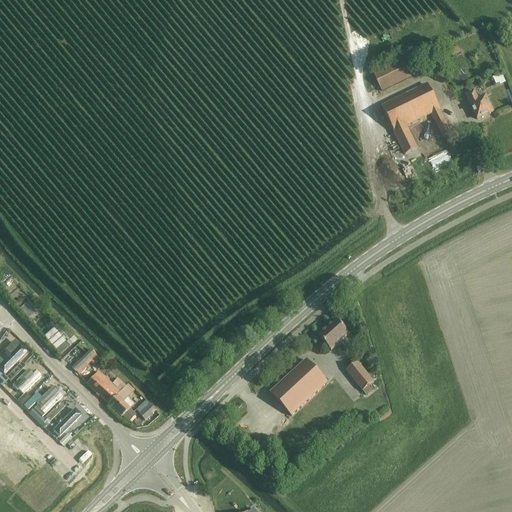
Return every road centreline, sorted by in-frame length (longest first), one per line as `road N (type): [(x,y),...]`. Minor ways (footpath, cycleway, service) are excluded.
road 1 (secondary): [(207,401),(379,251),(511,179)]
road 2 (unclassified): [(121,435),(0,304)]
